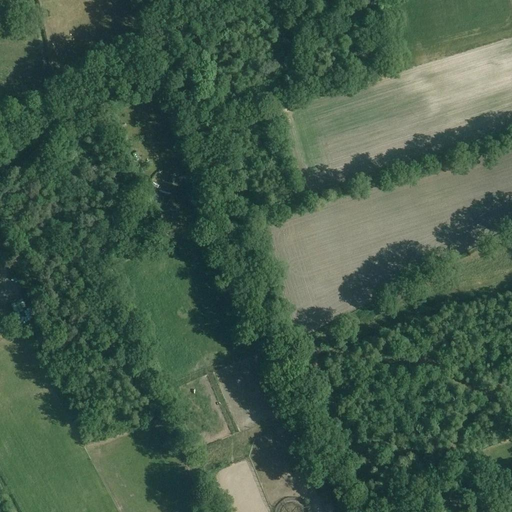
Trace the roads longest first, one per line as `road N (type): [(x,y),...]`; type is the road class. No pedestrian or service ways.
road 1 (track): [(352,511),(285,367),(170,40)]
road 2 (track): [(53,105),(170,40)]
